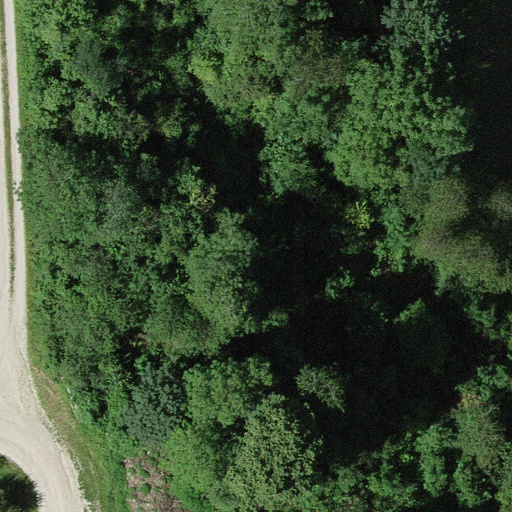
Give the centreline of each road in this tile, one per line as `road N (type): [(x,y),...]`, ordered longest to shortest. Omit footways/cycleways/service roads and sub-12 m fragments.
road 1 (track): [(12,0),(19,183),(12,402)]
road 2 (track): [(12,402),(53,463),(72,511)]
